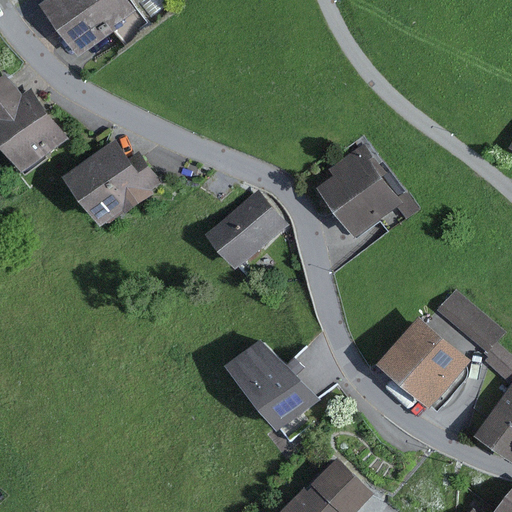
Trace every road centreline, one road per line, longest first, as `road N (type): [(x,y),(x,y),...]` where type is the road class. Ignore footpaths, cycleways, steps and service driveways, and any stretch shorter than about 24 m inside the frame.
road 1 (residential): [(511,471),(461,454),(396,404),(345,348),(303,206),(288,187),(95,97),(39,55),(3,0)]
road 2 (unclassified): [(511,195),(383,90),(351,53),(326,0)]
